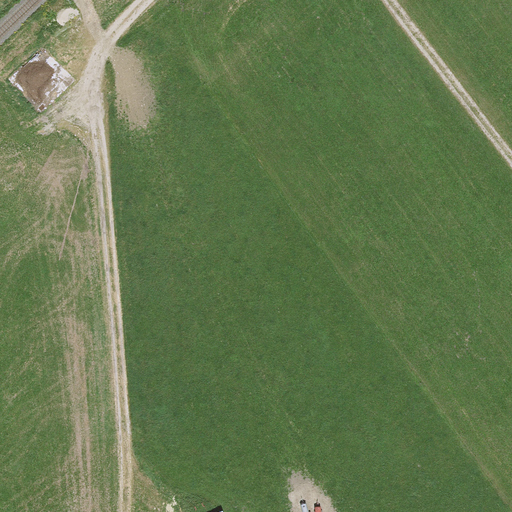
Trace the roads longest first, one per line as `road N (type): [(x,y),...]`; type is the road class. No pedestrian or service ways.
road 1 (track): [(78,0),(103,94),(128,511)]
road 2 (track): [(388,0),(511,159)]
